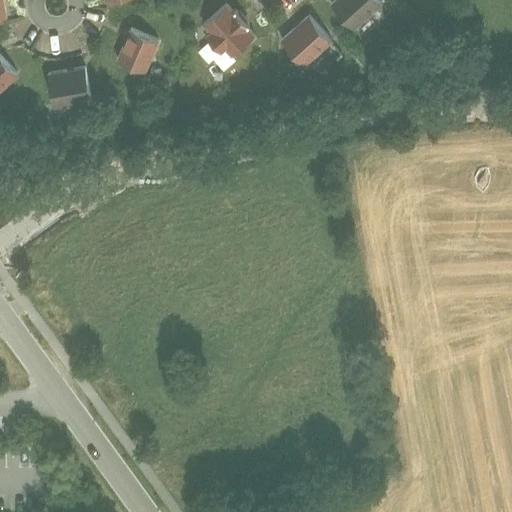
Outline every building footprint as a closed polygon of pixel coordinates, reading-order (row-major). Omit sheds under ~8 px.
[(0,0),(0,14),(10,14),(8,0),(0,0)] [(244,0),(215,0),(203,9),(215,25),(209,30),(220,44),(226,40),(237,54),(269,30),(244,0)] [(333,0),(351,22),(377,2),(375,0),(333,0)] [(284,30),(305,56),(331,36),(311,10),(284,30)] [(162,32),(134,21),(119,54),(147,66),(162,32)] [(0,88),(25,67),(4,43),(0,45),(0,88)] [(49,68),(53,97),(99,91),(94,61),(49,68)]
